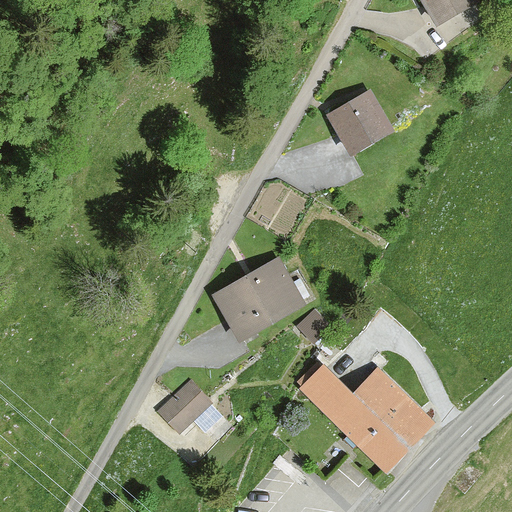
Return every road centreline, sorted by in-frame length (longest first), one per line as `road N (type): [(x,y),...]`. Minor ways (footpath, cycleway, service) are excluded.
road 1 (residential): [(74,511),(365,0)]
road 2 (tertiary): [(391,511),(511,391)]
